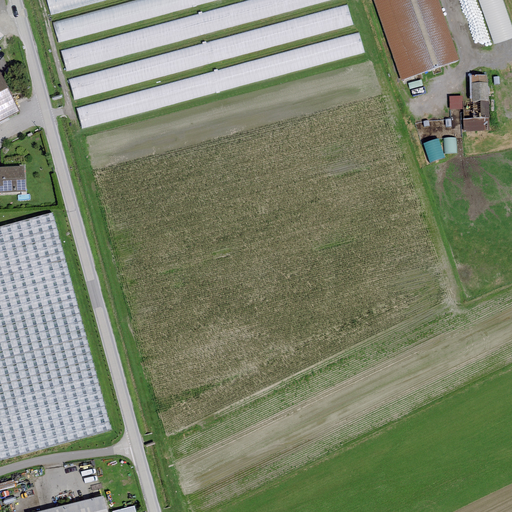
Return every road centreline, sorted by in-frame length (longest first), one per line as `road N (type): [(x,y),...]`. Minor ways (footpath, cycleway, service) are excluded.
road 1 (unclassified): [(14,0),(136,446)]
road 2 (unclassified): [(136,446),(0,472)]
